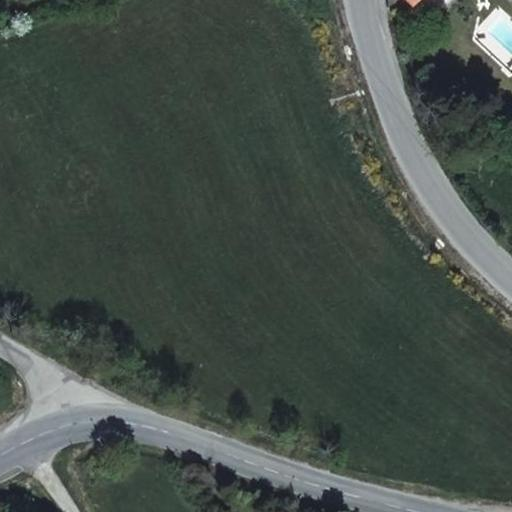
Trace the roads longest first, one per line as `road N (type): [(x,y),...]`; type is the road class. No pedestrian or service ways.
road 1 (tertiary): [(85,417),(164,428),(418,511)]
road 2 (tertiary): [(511,275),(426,187),(397,119),(370,0)]
